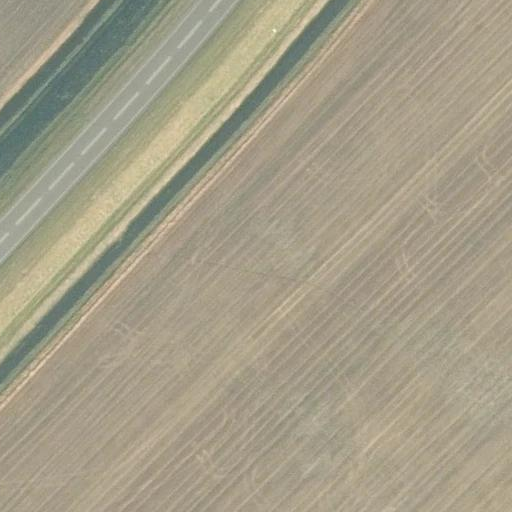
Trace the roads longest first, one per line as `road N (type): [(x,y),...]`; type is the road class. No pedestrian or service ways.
road 1 (track): [(0,403),(364,0)]
road 2 (trunk): [(0,238),(216,0)]
